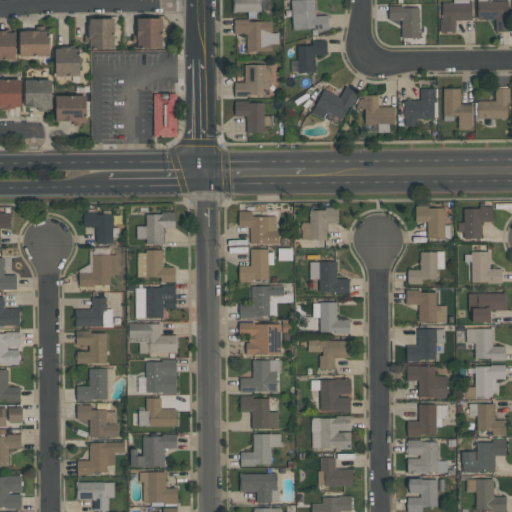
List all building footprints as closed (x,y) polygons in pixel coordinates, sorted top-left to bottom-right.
[(269,11),(268,0),(232,0),(232,12),(269,11)] [(328,15),(315,16),(314,0),(290,0),(292,30),(329,29),(328,15)] [(441,32),(455,32),(455,20),(470,20),(469,0),(453,0),(454,3),(440,3),(441,32)] [(419,38),(419,6),(388,7),(389,21),(401,20),(401,38),(419,38)] [(115,19),(88,18),(88,49),(114,50),(115,19)] [(163,49),(162,18),(137,18),(137,35),(134,35),(134,49),(163,49)] [(272,20),(234,20),(234,34),(247,34),(247,51),(272,51),(272,44),(278,44),(278,33),(272,33),(272,20)] [(0,59),(16,60),(16,31),(0,31),(0,59)] [(19,56),(50,56),(50,31),(19,31),(19,56)] [(298,72),(314,72),(314,55),(327,54),(327,41),(311,41),(311,45),(297,45),(298,72)] [(55,76),(80,76),(80,48),(56,47),(55,76)] [(271,95),(271,65),(245,65),(245,83),(235,83),(235,95),(271,95)] [(21,79),(0,79),(0,108),(21,108),(21,79)] [(24,108),(52,109),(53,80),(25,80),(24,108)] [(311,112),(339,126),(356,92),(345,86),(340,97),(323,89),(311,112)] [(403,101),(404,126),(416,126),(416,119),(436,119),(435,88),(420,88),(420,101),(403,101)] [(471,129),(471,104),(460,104),(460,88),(443,88),(443,115),(458,115),(458,129),(471,129)] [(508,88),(495,88),(495,100),(477,101),(478,118),(508,118),(508,88)] [(151,93),(152,138),(177,137),(177,93),(151,93)] [(394,106),(377,106),(377,95),(364,95),(364,123),(394,123),(394,106)] [(86,96),(55,97),(56,123),(86,123),(86,96)] [(263,101),(234,102),(234,116),(246,116),(246,132),(264,132),(264,125),(272,125),(272,116),(264,116),(263,101)] [(426,221),(414,221),(414,205),(428,205),(428,207),(444,208),(444,225),(450,225),(450,238),(426,237),(426,221)] [(481,237),(460,237),(460,221),(462,221),(462,207),(492,207),(492,221),(480,221),(481,237)] [(326,239),(301,239),(301,222),(309,222),(309,208),(338,208),(338,223),(326,223),(326,239)] [(277,243),(249,243),(249,227),(237,227),(237,211),(251,211),(251,215),(277,216),(277,243)] [(112,243),(95,243),(95,226),(83,226),(83,212),(112,212),(112,243)] [(174,212),(174,227),(163,227),(163,243),(144,243),(144,238),(136,238),(136,225),(145,225),(145,212),(174,212)] [(0,213),(10,213),(10,228),(0,228),(0,213)] [(238,265),(249,265),(249,249),(272,249),(273,264),(267,264),(267,280),(238,280),(238,265)] [(137,250),(162,250),(162,267),(175,267),(174,282),(159,282),(159,277),(136,276),(137,250)] [(418,251),(443,251),(443,268),(436,268),(436,278),(421,278),(421,283),(407,284),(407,269),(419,269),(418,251)] [(501,282),(471,282),(471,260),(469,260),(469,251),(488,251),(488,269),(501,269),(501,282)] [(109,284),(79,285),(79,272),(91,272),(91,254),(116,254),(116,268),(109,268),(109,284)] [(0,287),(0,256),(3,256),(3,274),(15,274),(16,287),(0,287)] [(348,292),(317,291),(318,279),(309,278),(309,260),(336,261),(335,278),(349,279),(348,292)] [(251,285),(282,285),(282,294),(292,294),(292,302),(276,302),(276,316),(238,316),(238,304),(251,304),(251,285)] [(135,318),(134,286),(175,286),(175,306),(163,306),(163,317),(135,318)] [(417,321),(418,304),(405,303),(405,290),(435,291),(435,305),(446,305),(445,321),(417,321)] [(472,322),(471,309),(468,309),(467,293),(504,292),(504,309),(488,309),(489,321),(472,322)] [(19,324),(0,324),(0,296),(4,296),(4,308),(19,308),(19,324)] [(112,309),(111,326),(74,326),(74,308),(90,309),(91,296),(106,297),(106,308),(112,309)] [(336,302),(336,319),(349,319),(349,332),(313,333),(313,319),(312,319),(311,302),(336,302)] [(160,323),(159,334),(176,335),(176,352),(138,352),(138,342),(128,341),(128,322),(160,323)] [(280,354),(245,355),(244,336),(238,336),(238,323),(279,322),(280,354)] [(435,360),(405,360),(405,345),(417,345),(417,328),(444,328),(443,342),(435,342),(435,360)] [(492,328),(492,346),(504,346),(504,359),(474,359),(474,343),(465,343),(465,328),(492,328)] [(106,362),(76,363),(76,350),(88,350),(88,344),(75,344),(75,331),(105,331),(106,362)] [(0,363),(0,332),(19,332),(19,347),(18,347),(18,364),(0,363)] [(348,339),(348,357),(334,357),(334,368),(319,368),(319,351),(307,351),(307,340),(348,339)] [(276,359),(277,390),(240,391),(239,377),(252,377),(251,360),(276,359)] [(176,392),(145,392),(145,360),(175,360),(176,392)] [(446,375),(446,397),(417,397),(417,379),(405,380),(405,365),(434,365),(434,375),(446,375)] [(497,396),(465,397),(464,387),(474,386),(474,365),(504,365),(504,378),(497,379),(497,396)] [(76,386),(88,385),(88,368),(111,368),(112,399),(76,399),(76,386)] [(0,369),(7,369),(7,387),(20,387),(20,400),(0,400),(0,369)] [(350,410),(320,411),(319,388),(310,388),(310,379),(349,379),(350,395),(349,395),(350,410)] [(268,396),(268,411),(277,411),(278,427),(251,428),(251,411),(239,411),(239,397),(268,396)] [(176,426),(138,426),(138,409),(145,409),(145,397),(160,397),(160,409),(176,408),(176,426)] [(504,419),(504,435),(491,435),(491,430),(473,430),(474,403),(493,404),(493,419),(504,419)] [(406,435),(406,420),(417,420),(417,404),(446,404),(446,417),(441,417),(441,426),(435,426),(435,434),(406,435)] [(88,436),(89,420),(76,420),(76,405),(91,405),(91,409),(117,410),(116,436),(88,436)] [(6,425),(0,425),(0,406),(22,406),(22,421),(6,421),(6,425)] [(311,448),(311,417),(350,416),(350,448),(311,448)] [(240,465),(239,451),(252,451),(252,433),(280,433),(280,446),(270,446),(270,465),(240,465)] [(0,434),(20,434),(20,448),(7,448),(7,466),(0,466),(0,434)] [(176,435),(176,447),(163,448),(164,466),(130,466),(129,448),(142,448),(142,435),(176,435)] [(436,460),(446,460),(446,473),(406,472),(406,456),(407,440),(437,440),(436,460)] [(461,451),(476,451),(476,441),(505,440),(505,455),(493,455),(494,471),(461,472),(461,451)] [(123,441),(124,451),(113,452),(114,464),(107,464),(107,472),(77,473),(76,460),(89,459),(89,442),(123,441)] [(350,485),(318,485),(318,456),(335,457),(335,468),(351,468),(350,485)] [(177,502),(141,503),(140,471),(164,471),(165,488),(176,488),(177,502)] [(239,473),(276,473),(276,501),(256,501),(255,491),(239,491),(239,473)] [(20,494),(21,507),(0,507),(0,476),(8,476),(8,494),(20,494)] [(405,511),(406,496),(418,497),(419,493),(408,493),(408,478),(436,479),(436,506),(421,506),(421,511),(405,511)] [(493,479),(492,496),(505,496),(505,510),(475,510),(475,491),(465,491),(465,478),(493,479)] [(113,497),(108,497),(107,510),(92,510),(92,499),(76,498),(76,481),(113,482),(113,497)] [(339,511),(312,511),(312,503),(321,503),(321,496),(350,496),(351,510),(339,510),(339,511)]
